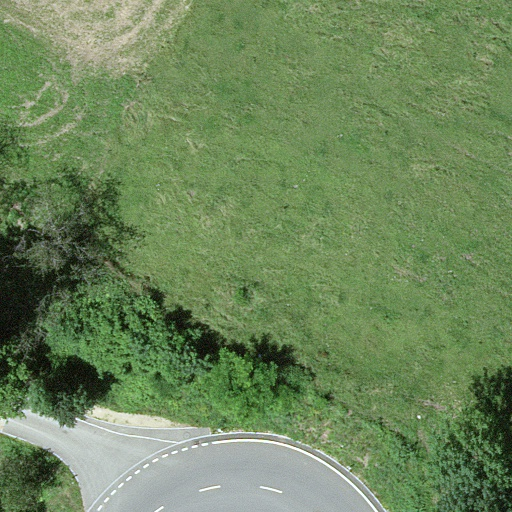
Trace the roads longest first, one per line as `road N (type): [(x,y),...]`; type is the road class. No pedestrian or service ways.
road 1 (track): [(0,424),(91,451),(185,492)]
road 2 (secondary): [(322,511),(281,487),(240,481),(185,492),(153,511)]
